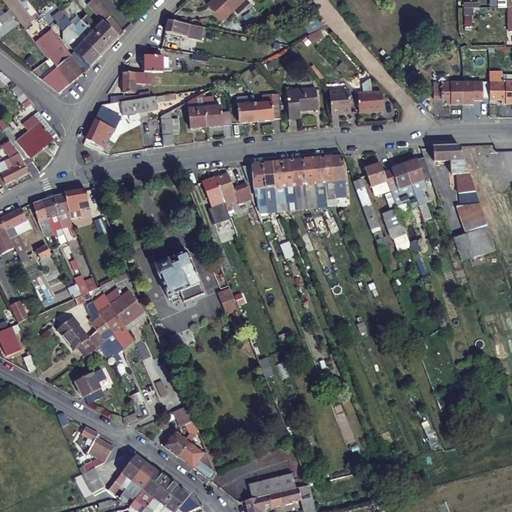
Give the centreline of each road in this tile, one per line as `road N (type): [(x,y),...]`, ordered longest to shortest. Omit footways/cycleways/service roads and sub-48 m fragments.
road 1 (tertiary): [(60,180),(241,150),(511,129)]
road 2 (residential): [(0,366),(137,443),(226,511)]
road 3 (track): [(317,0),(432,135)]
road 4 (residential): [(76,122),(124,48),(171,0)]
